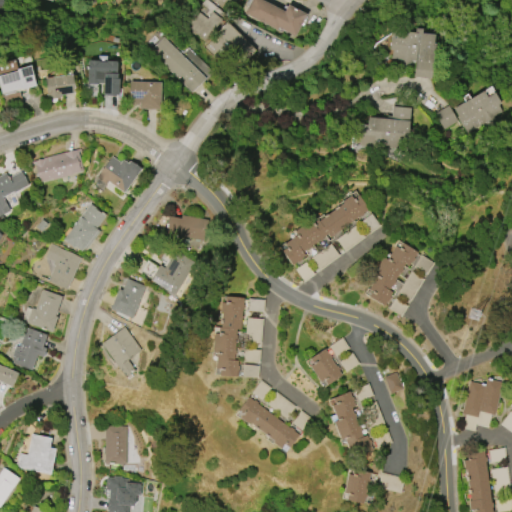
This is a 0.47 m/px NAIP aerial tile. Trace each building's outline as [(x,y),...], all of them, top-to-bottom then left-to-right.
[(0,0),(3,0),(8,10),(0,13),(0,0)] [(277,30),(245,13),(251,0),(263,0),(285,11),(288,4),(306,14),(295,36),(279,27),(277,30)] [(222,20),(205,41),(187,26),(198,11),(207,18),(212,12),(222,20)] [(226,23),(250,46),(238,58),(230,50),(219,61),(205,47),(216,36),(215,35),(226,23)] [(432,78),(414,77),(416,61),(412,60),(411,65),(401,64),(401,59),(392,59),(392,50),(390,50),(391,37),(394,38),(395,26),(423,29),(423,33),(436,34),(435,44),(437,44),(436,50),(434,50),(432,78)] [(164,37),(206,78),(192,93),(150,51),(164,37)] [(85,59),(117,61),(116,78),(118,78),(118,96),(102,95),(102,84),(84,83),(85,59)] [(31,65),(36,86),(24,89),(23,88),(2,93),(0,86),(0,75),(18,71),(17,69),(31,65)] [(45,78),(73,74),(75,93),(60,95),(61,98),(57,98),(58,102),(49,103),(45,78)] [(130,82),(161,82),(160,109),(139,109),(139,105),(129,105),(130,82)] [(453,109),(485,91),(500,118),(467,136),(458,121),(444,130),(435,114),(449,106),(455,118),(458,117),(453,109)] [(392,106),(410,108),(406,149),(367,145),(367,138),(363,138),(364,126),(367,126),(368,117),(391,120),(392,106)] [(83,171),(40,182),(39,179),(36,180),(34,174),(38,173),(35,164),(33,165),(32,162),(44,159),(44,158),(81,148),(81,152),(79,152),(83,171)] [(140,170),(125,192),(109,181),(107,184),(97,176),(103,167),(104,168),(113,156),(121,162),(123,159),(129,162),(140,170)] [(0,176),(6,173),(9,178),(21,171),(29,185),(15,192),(15,191),(3,197),(10,211),(0,216),(0,176)] [(359,216),(331,237),(328,234),(312,246),(312,247),(306,252),(306,250),(303,252),(305,256),(301,259),(302,260),(299,262),(298,261),(293,265),(282,250),(287,247),(284,244),(298,234),(295,231),(310,220),(312,223),(318,219),(319,221),(344,203),(342,201),(350,195),(352,199),(358,195),(368,209),(363,213),(364,215),(360,217),(359,216)] [(73,247),(63,240),(66,236),(64,234),(70,227),(72,229),(90,203),(102,212),(103,211),(107,215),(97,229),(100,231),(87,248),(85,247),(82,251),(74,246),(73,247)] [(204,241),(166,234),(169,216),(181,218),(182,214),(208,219),(204,241)] [(374,274),(384,258),(387,260),(396,246),(399,249),(403,243),(417,252),(414,258),(415,259),(413,263),(412,262),(409,266),(405,264),(402,269),(403,270),(401,274),(400,273),(395,281),(396,282),(393,286),(392,285),(389,290),(392,293),(390,296),(391,297),(389,302),(387,301),(384,306),(369,296),(372,292),(368,289),(377,276),(374,274)] [(81,258),(67,289),(48,280),(55,265),(52,264),(54,261),(45,257),(51,245),(81,258)] [(195,264),(175,295),(151,279),(160,265),(165,268),(176,251),(195,264)] [(433,263),(417,253),(411,263),(428,273),(433,263)] [(146,286),(133,318),(110,309),(119,288),(123,290),(127,279),(146,286)] [(52,332),(26,323),(27,321),(22,319),(27,307),(31,309),(32,307),(36,309),(43,289),(62,296),(55,316),(58,317),(52,332)] [(237,376),(219,375),(220,369),(216,368),(217,353),(213,352),(215,333),(218,333),(219,327),(221,328),(221,323),(220,323),(221,318),(222,318),(223,312),(220,312),(221,302),(225,302),(226,296),(243,298),(243,304),(244,304),(244,309),(243,309),(241,329),(237,329),(235,349),(236,349),(236,354),(234,354),(234,360),(239,361),(238,365),(240,366),(239,370),(238,370),(237,376)] [(127,377),(103,343),(126,326),(143,350),(129,360),(136,370),(127,377)] [(26,328),(47,335),(40,354),(38,353),(31,370),(12,363),(19,345),(20,345),(26,328)] [(324,349),(342,375),(328,385),(324,379),(320,382),(310,366),(313,364),(310,359),(324,349)] [(0,364),(18,373),(12,387),(0,381),(0,364)] [(389,394),(402,389),(396,372),(383,377),(389,394)] [(462,414),(469,381),(485,385),(486,379),(502,382),(495,415),(490,414),(487,426),(476,424),(475,430),(462,427),(465,415),(462,414)] [(341,440),(333,422),(338,420),(332,405),(337,403),(334,398),(349,392),(355,406),(351,408),(356,419),(358,419),(363,431),(361,431),(363,436),(367,435),(373,449),(364,453),(363,450),(352,455),(344,438),(341,440)] [(257,403),(290,428),(291,426),(295,430),(294,431),(299,434),(285,454),(279,449),(280,448),(273,443),(274,441),(249,422),(248,424),(240,418),(243,415),(238,411),(248,397),(253,400),(254,400),(258,402),(257,403)] [(511,432),(500,424),(509,411),(511,413),(511,432)] [(104,464),(105,426),(127,426),(126,464),(104,464)] [(56,449),(51,475),(21,469),(16,464),(18,462),(20,453),(28,455),(32,434),(51,438),(49,448),(56,449)] [(485,462),(491,503),(493,503),(493,507),(492,507),(492,511),(475,511),(475,510),(470,511),(469,501),(470,500),(466,470),(464,470),(463,460),(466,460),(465,454),(484,451),(484,457),(486,457),(487,462),(485,462)] [(344,493),(348,474),(352,475),(354,467),(371,471),(364,504),(347,500),(348,494),(344,493)] [(19,478),(0,506),(0,473),(4,468),(19,478)] [(493,468),(495,510),(510,509),(508,468),(493,468)] [(381,473),(405,479),(401,494),(378,488),(381,473)] [(128,479),(128,482),(140,483),(139,495),(135,495),(134,503),(133,506),(127,505),(126,511),(107,511),(108,509),(106,509),(108,496),(105,495),(106,477),(112,477),(112,476),(121,477),(121,478),(128,479)]
